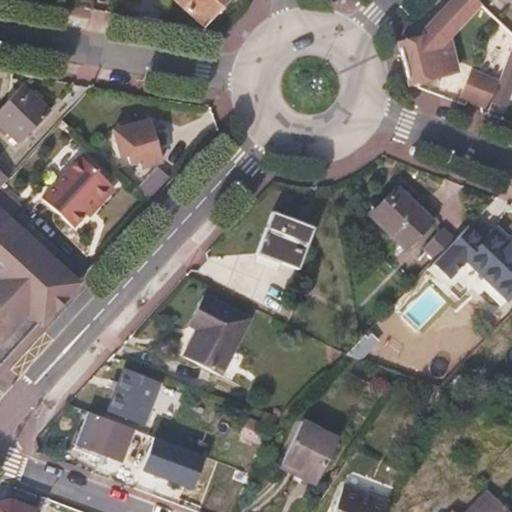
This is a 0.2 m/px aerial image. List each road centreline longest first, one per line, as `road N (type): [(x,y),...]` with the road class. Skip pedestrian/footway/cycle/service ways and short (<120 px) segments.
road 1 (residential): [(0,421),(276,126)]
road 2 (residential): [(0,36),(258,83)]
road 3 (residential): [(355,110),(511,167)]
road 4 (residential): [(0,460),(136,511)]
